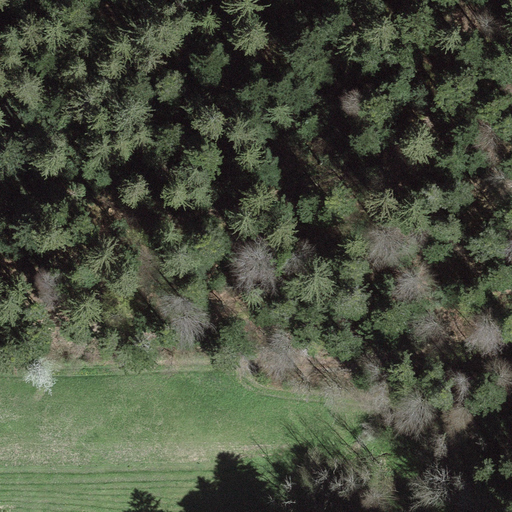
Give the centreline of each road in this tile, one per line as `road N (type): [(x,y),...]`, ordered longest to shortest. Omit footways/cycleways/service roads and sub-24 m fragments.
road 1 (track): [(511,329),(469,356),(242,356),(237,372),(333,402),(391,402),(425,424),(447,459),(460,511)]
road 2 (track): [(511,100),(463,89),(296,0)]
road 3 (track): [(237,372),(0,365)]
